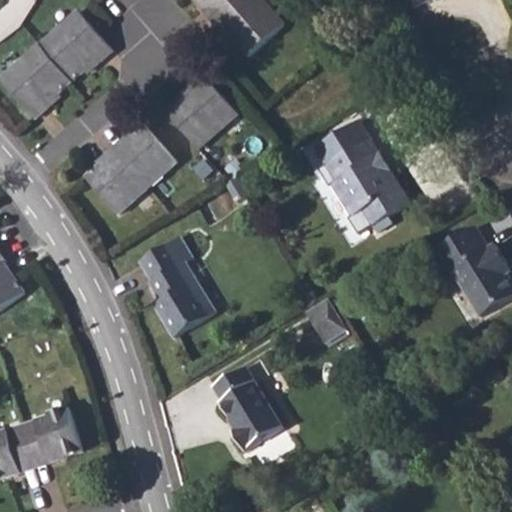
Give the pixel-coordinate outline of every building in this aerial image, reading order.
[(202,9),(213,21),(237,0),(201,0),(206,5),(202,9)] [(226,29),(250,58),(286,27),(263,0),(237,0),(213,21),(223,32),(226,29)] [(100,58),(104,62),(115,51),(100,34),(80,12),(42,45),(73,81),(100,58)] [(37,121),(50,109),(47,105),(73,81),(42,45),(2,81),(34,118),(37,121)] [(240,115),(205,74),(194,84),(197,88),(170,113),(202,150),(240,115)] [(321,148),(331,165),(329,166),(338,182),(334,185),(355,218),(366,211),(374,224),(376,226),(413,203),(394,172),(386,177),(374,158),(383,153),(363,121),(321,148)] [(179,162),(146,125),(128,141),(126,138),(115,147),(151,188),(179,162)] [(151,188),(115,147),(102,159),(105,163),(88,179),(120,216),(151,188)] [(386,177),(394,172),(383,153),(374,158),(386,177)] [(241,203),(251,196),(241,179),(232,185),(230,186),(241,203)] [(497,243),(492,247),(480,227),(442,249),(484,317),(511,299),(511,277),(510,274),(503,263),(509,260),(497,243)] [(219,313),(188,261),(195,257),(183,236),(143,261),(155,281),(151,283),(162,302),(167,310),(161,313),(176,338),(219,313)] [(0,311),(25,293),(4,262),(7,260),(0,249),(0,311)] [(511,272),(511,265),(509,260),(503,263),(510,274),(511,272)] [(351,331),(331,299),(318,307),(309,313),(328,345),(351,331)] [(167,310),(162,302),(157,305),(161,313),(167,310)] [(224,404),(241,431),(236,433),(249,453),(287,429),(249,368),(217,387),(227,402),(224,404)] [(23,426),(34,460),(48,456),(51,462),(84,451),(70,406),(49,413),(50,418),(23,426)] [(0,479),(23,471),(21,464),(34,460),(23,426),(0,433),(0,479)] [(34,460),(36,467),(51,462),(48,456),(34,460)] [(21,464),(23,471),(36,467),(34,460),(21,464)]
